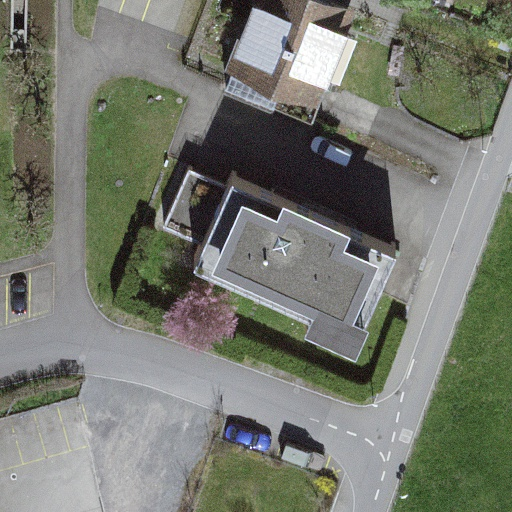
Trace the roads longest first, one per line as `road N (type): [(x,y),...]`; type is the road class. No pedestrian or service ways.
road 1 (residential): [(0,364),(65,347),(390,453)]
road 2 (residential): [(390,453),(511,133)]
